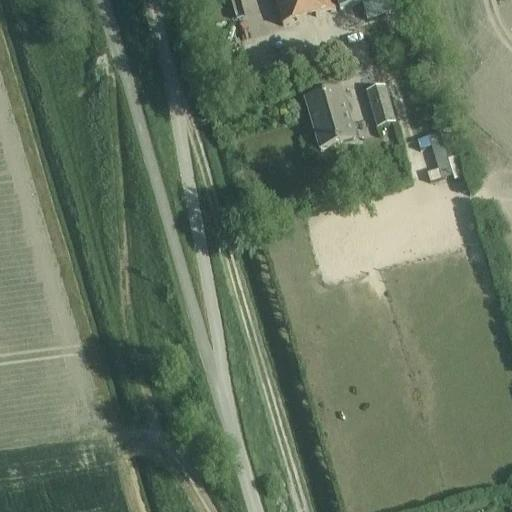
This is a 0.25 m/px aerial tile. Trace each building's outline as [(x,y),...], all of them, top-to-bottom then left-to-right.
[(272,0),(282,30),(330,15),(325,0),(272,0)] [(330,0),(335,14),(381,0),(330,0)] [(383,93),(367,97),(377,130),(393,126),(383,93)] [(355,144),(342,97),(306,107),(319,154),(355,144)] [(425,130),(427,147),(447,145),(445,127),(425,130)] [(465,144),(453,146),(457,169),(469,167),(465,144)] [(434,170),(456,165),(454,156),(432,160),(434,170)]
